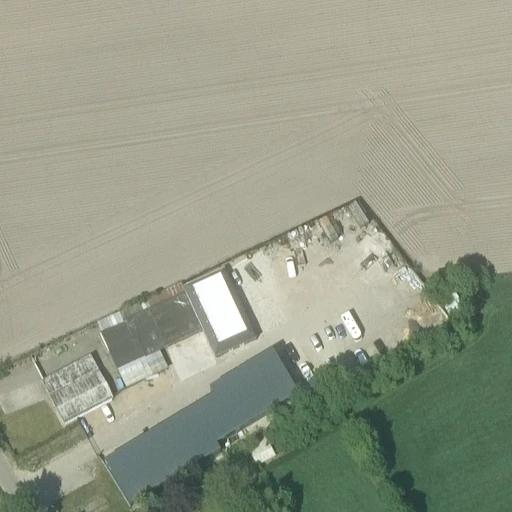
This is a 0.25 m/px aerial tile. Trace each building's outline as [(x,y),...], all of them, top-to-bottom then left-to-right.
[(223,272),(183,290),(202,334),(215,360),(255,341),(223,272)] [(122,326),(100,337),(117,374),(155,356),(202,334),(183,290),(181,286),(118,316),(122,326)] [(213,400),(103,466),(130,510),(220,455),(216,448),(298,398),(271,355),(209,393),(213,400)] [(155,356),(117,374),(125,391),(163,373),(155,356)] [(111,403),(89,360),(43,385),(65,427),(111,403)] [(267,441),(249,452),(259,467),(277,456),(267,441)] [(224,469),(210,476),(216,488),(230,480),(224,469)]
